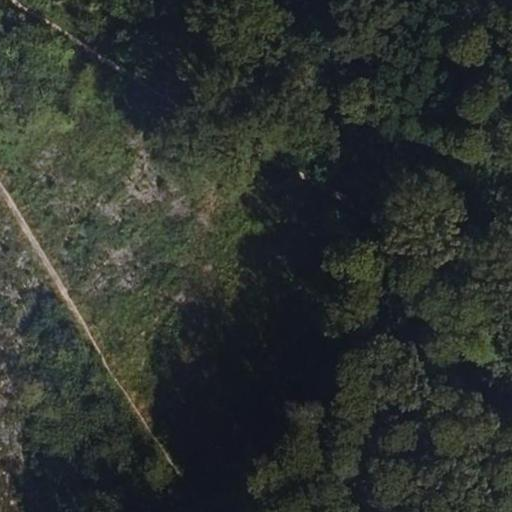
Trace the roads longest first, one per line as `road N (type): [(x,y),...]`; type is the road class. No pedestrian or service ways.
road 1 (track): [(16,0),(511,302)]
road 2 (track): [(0,188),(193,511)]
